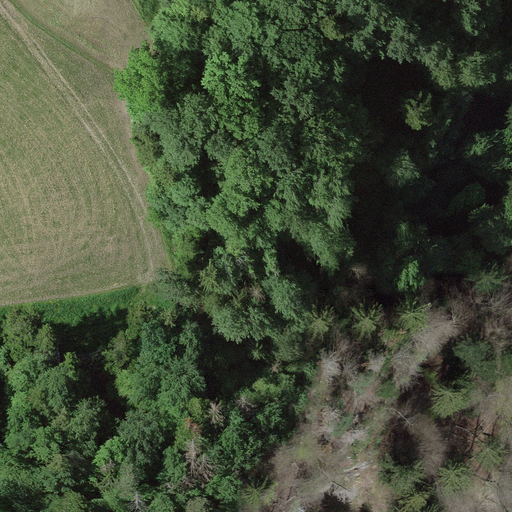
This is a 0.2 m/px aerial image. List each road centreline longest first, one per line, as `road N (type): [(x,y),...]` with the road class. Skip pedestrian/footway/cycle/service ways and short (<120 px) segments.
road 1 (track): [(0,9),(123,178),(148,243)]
road 2 (track): [(246,0),(219,140),(170,241),(148,243)]
